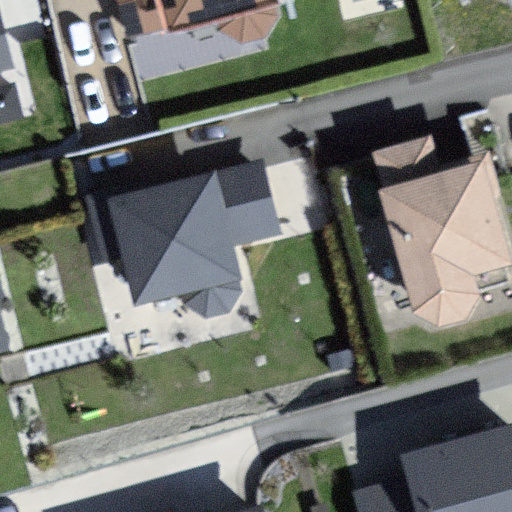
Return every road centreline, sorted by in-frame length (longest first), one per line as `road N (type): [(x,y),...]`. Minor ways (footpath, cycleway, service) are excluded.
road 1 (residential): [(511,73),(326,111),(117,168)]
road 2 (residential): [(258,442),(511,369)]
